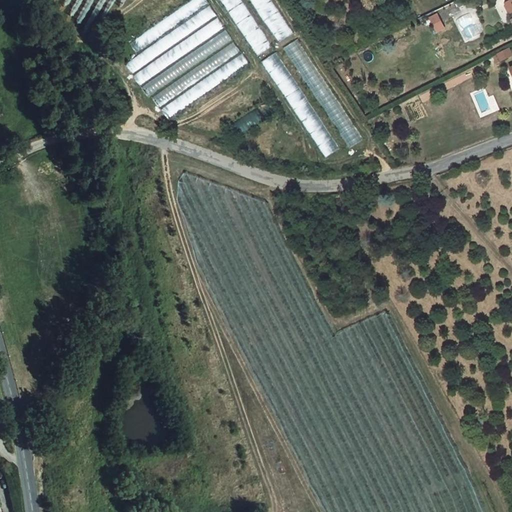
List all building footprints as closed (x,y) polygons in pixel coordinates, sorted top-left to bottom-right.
[(165,117),(248,65),(210,4),(209,5),(205,0),(197,0),(131,42),(138,52),(124,61),(147,98),(152,96),(165,117)] [(238,0),(222,0),(257,57),(268,50),(238,0)] [(250,0),(276,44),(289,37),(267,0),(250,0)] [(360,142),(297,41),(286,48),(349,149),(360,142)] [(267,60),(323,159),(335,152),(284,61),(277,65),(273,56),(267,60)]
